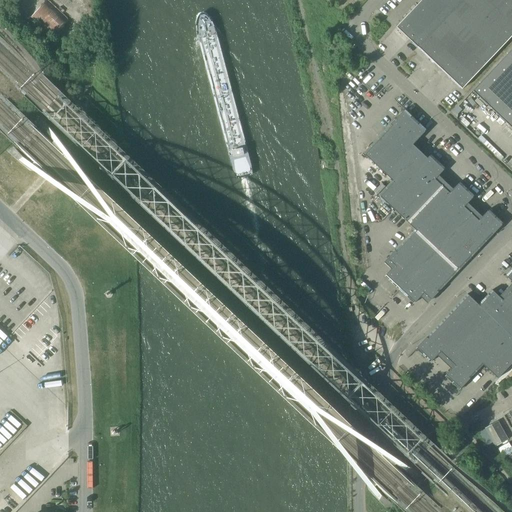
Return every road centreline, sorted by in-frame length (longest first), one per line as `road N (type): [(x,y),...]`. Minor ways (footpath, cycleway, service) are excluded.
road 1 (unclassified): [(359,511),(394,353),(511,228)]
road 2 (residential): [(85,511),(73,287),(0,209)]
road 3 (unclassified): [(511,189),(364,51),(355,33),(375,0)]
road 4 (unknown): [(0,477),(26,456),(47,417),(37,385),(0,380)]
